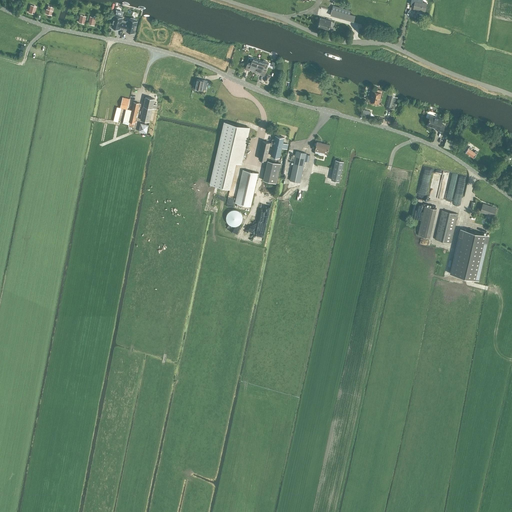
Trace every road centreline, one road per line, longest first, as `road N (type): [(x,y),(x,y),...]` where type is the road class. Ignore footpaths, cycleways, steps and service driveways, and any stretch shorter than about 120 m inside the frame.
road 1 (unclassified): [(511,199),(410,136),(277,98),(158,49),(0,8)]
road 2 (tertiary): [(511,95),(385,43),(328,39),(224,0)]
